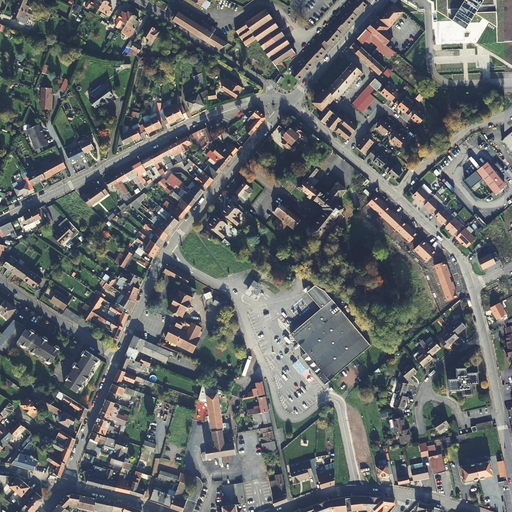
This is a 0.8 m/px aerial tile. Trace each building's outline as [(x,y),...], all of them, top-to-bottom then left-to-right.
[(28,11),(29,9),(30,7),(26,5),(28,1),(26,0),(21,0),(21,1),(19,0),(18,0),(17,4),(19,5),(17,8),(38,17),(38,16),(28,11)] [(98,9),(104,0),(88,0),(85,6),(88,8),(90,4),(98,9)] [(105,0),(104,0),(98,9),(109,16),(112,12),(109,10),(111,7),(107,5),(109,2),(105,0)] [(147,0),(161,9),(161,1),(160,0),(147,0)] [(193,0),(193,1),(207,10),(211,3),(205,0),(193,0)] [(367,5),(361,0),(357,0),(356,2),(358,4),(362,8),(363,9),(367,5)] [(464,0),(452,20),(466,29),(481,4),(483,6),(484,4),(482,3),(483,0),(464,0)] [(358,4),(356,2),(354,4),(354,3),(349,9),(339,21),(338,21),(333,26),(334,27),(328,33),(329,33),(324,39),(323,38),(318,44),(313,50),(308,56),(302,62),(292,74),(299,80),(309,68),(320,56),(326,50),(325,50),(330,45),(341,33),(341,32),(345,27),(346,28),(357,16),(356,15),(361,10),(361,11),(363,9),(362,8),(358,4)] [(402,13),(393,5),(380,19),(378,17),(366,29),(385,45),(393,37),(386,31),(402,13)] [(30,17),(37,20),(38,17),(17,8),(16,12),(14,11),(12,15),(14,16),(13,19),(19,22),(19,21),(23,23),(26,19),(27,20),(28,17),(30,18),(30,17)] [(246,23),(256,38),(276,24),(265,9),(246,23)] [(127,24),(133,14),(128,11),(126,14),(123,12),(119,18),(118,18),(116,21),(118,22),(115,26),(118,28),(123,21),(127,24)] [(208,42),(213,34),(216,29),(204,21),(201,26),(179,12),(174,20),(208,42)] [(127,24),(122,31),(130,37),(135,28),(139,22),(135,20),(137,17),(133,14),(127,24)] [(235,30),(240,36),(247,47),(257,39),(256,38),(246,23),(235,30)] [(276,24),(256,38),(257,39),(259,41),(278,28),(276,24)] [(150,25),(144,35),(149,39),(149,40),(152,42),(159,32),(154,29),(155,28),(150,25)] [(278,28),(259,41),(265,50),(284,36),(278,28)] [(366,29),(357,39),(366,47),(368,44),(371,47),(374,44),(381,50),(385,45),(366,29)] [(220,49),(229,43),(213,34),(208,42),(220,49)] [(284,36),(265,50),(269,57),(289,44),(284,36)] [(127,55),(132,48),(135,43),(132,41),(122,56),(127,55)] [(355,41),(349,47),(356,53),(379,74),(384,69),(355,41)] [(135,43),(132,48),(139,52),(142,47),(135,43)] [(290,56),(292,55),(295,52),(289,44),(269,57),(275,66),(282,62),(290,56)] [(213,61),(215,58),(202,50),(200,52),(213,61)] [(397,59),(388,51),(382,57),(391,66),(397,59)] [(282,62),(275,66),(281,74),(287,70),(282,62)] [(328,105),(329,104),(335,97),(339,100),(341,97),(339,96),(341,94),(343,95),(345,93),(343,91),(345,89),(347,91),(349,89),(347,87),(351,83),(353,84),(355,82),(353,80),(355,79),(357,80),(359,78),(357,76),(359,74),(361,76),(363,73),(352,63),(328,90),(324,87),(312,100),(339,123),(334,130),(335,130),(345,140),(357,127),(346,117),(345,119),(332,106),(331,108),(328,105)] [(388,78),(393,73),(388,68),(383,73),(388,78)] [(204,82),(202,73),(194,76),(198,85),(204,82)] [(224,83),(221,88),(236,97),(239,92),(238,92),(241,87),(232,81),(231,82),(227,79),(225,83),(224,83)] [(382,85),(381,85),(375,79),(353,102),(351,104),(356,109),(361,114),(364,111),(366,109),(368,106),(371,104),(373,101),(375,99),(370,94),(375,89),(377,90),(382,85)] [(110,97),(113,94),(107,86),(106,87),(104,84),(101,86),(100,85),(90,92),(94,96),(90,100),(96,108),(103,103),(104,104),(106,102),(107,104),(112,100),(110,97)] [(392,101),(398,93),(388,85),(381,92),(392,101)] [(446,102),(450,95),(452,93),(441,86),(436,94),(438,95),(437,96),(446,102)] [(41,110),(52,110),(53,99),(51,99),(52,89),(42,88),(41,110)] [(205,106),(202,100),(199,94),(196,95),(193,90),(186,93),(186,100),(192,112),(205,106)] [(202,100),(207,97),(206,92),(206,91),(199,94),(202,100)] [(405,112),(412,105),(404,98),(403,100),(400,97),(395,104),(405,112)] [(332,130),(334,130),(339,123),(312,100),(311,101),(322,111),(317,117),(332,130)] [(161,115),(162,110),(162,103),(158,102),(158,116),(150,120),(151,121),(155,130),(163,126),(162,126),(166,124),(161,115)] [(151,116),(152,104),(145,104),(144,108),(149,108),(149,111),(148,111),(147,116),(151,116)] [(170,106),(162,110),(161,115),(166,124),(166,125),(169,123),(177,119),(172,110),(170,106)] [(184,116),(183,114),(179,106),(172,110),(177,119),(184,116)] [(413,109),(408,115),(419,124),(420,123),(425,116),(418,110),(416,111),(413,109)] [(248,120),(252,124),(248,128),(246,131),(251,135),(265,119),(265,116),(256,110),(255,111),(253,110),(249,112),(252,115),(248,120)] [(380,118),(375,124),(378,127),(376,128),(384,135),(391,127),(380,118)] [(146,123),(144,124),(147,130),(148,133),(155,130),(151,121),(146,123)] [(40,124),(28,129),(32,141),(36,150),(49,144),(47,139),(46,140),(43,132),(42,132),(41,130),(42,129),(40,124)] [(137,128),(136,125),(133,127),(133,128),(130,129),(129,130),(130,131),(134,140),(142,137),(141,134),(137,128)] [(201,129),(205,137),(208,144),(213,140),(207,127),(201,129)] [(286,132),(295,140),(299,136),(302,139),(305,135),(295,127),(292,130),(290,128),(286,132)] [(192,134),(196,141),(205,137),(201,129),(192,134)] [(229,135),(239,143),(242,138),(233,130),(231,133),(229,135)] [(398,147),(399,146),(405,139),(394,130),(389,136),(392,139),(390,140),(398,147)] [(126,133),(121,135),(118,148),(134,140),(130,131),(126,133)] [(213,152),(217,147),(215,145),(229,135),(226,132),(225,131),(217,137),(213,140),(208,144),(206,145),(209,148),(213,152)] [(295,140),(286,132),(283,137),(285,139),(282,142),(285,144),(284,146),(287,148),(288,147),(292,150),(298,143),(295,140)] [(511,132),(503,140),(511,151),(511,132)] [(361,141),(356,147),(363,153),(373,141),(372,141),(374,138),(368,133),(361,141)] [(183,151),(184,152),(189,150),(186,145),(192,142),(190,138),(188,137),(179,142),(183,151)] [(326,145),(318,138),(315,141),(324,148),(326,145)] [(80,145),(84,154),(94,149),(90,139),(80,144),(80,145)] [(408,141),(405,139),(399,146),(402,148),(408,141)] [(302,141),(300,144),(307,150),(309,147),(302,141)] [(177,160),(179,163),(183,161),(178,154),(183,151),(179,142),(169,146),(173,154),(176,160),(177,160)] [(307,150),(300,144),(298,146),(305,152),(307,150)] [(70,151),(66,153),(72,165),(77,162),(77,161),(82,158),(86,156),(84,154),(80,145),(76,147),(77,148),(71,151),(70,151)] [(228,164),(239,150),(233,145),(230,149),(227,146),(221,150),(217,147),(213,152),(228,164)] [(168,157),(173,154),(169,146),(160,151),(164,160),(170,170),(174,167),(168,157)] [(218,164),(216,167),(221,171),(228,164),(213,152),(209,148),(205,152),(211,157),(218,164)] [(381,168),(388,159),(377,151),(374,148),(372,150),(367,156),(381,168)] [(158,163),(164,160),(160,151),(150,156),(153,162),(154,164),(159,174),(161,176),(164,174),(158,163)] [(141,162),(144,167),(153,162),(150,156),(141,162)] [(41,169),(45,177),(51,174),(51,175),(66,167),(61,157),(40,167),(40,168),(41,169)] [(209,160),(216,167),(218,164),(211,157),(209,160)] [(190,162),(185,167),(188,169),(194,162),(190,158),(188,160),(188,161),(190,162)] [(138,176),(141,180),(143,179),(141,174),(142,173),(140,170),(144,167),(141,162),(132,167),(136,172),(138,176)] [(488,162),(476,172),(495,195),(507,186),(488,162)] [(391,163),(385,170),(395,179),(402,172),(395,165),(394,166),(391,163)] [(159,174),(154,164),(151,166),(157,178),(161,176),(159,174)] [(219,174),(214,169),(208,166),(204,171),(214,180),(219,174)] [(128,179),(129,180),(134,177),(138,184),(141,181),(141,180),(138,176),(136,172),(132,167),(124,172),(127,177),(128,179)] [(195,179),(206,188),(214,180),(204,171),(200,167),(192,176),(195,178),(195,179)] [(334,204),(346,190),(338,184),(333,189),(332,188),(331,187),(322,180),(324,178),(317,172),(319,170),(315,167),(313,169),(311,167),(307,172),(309,174),(305,179),(305,178),(297,187),(302,190),(303,189),(304,191),(303,191),(308,195),(307,196),(307,197),(309,199),(310,199),(312,198),(324,207),(323,209),(325,211),(309,231),(311,233),(309,235),(311,238),(312,236),(316,239),(317,238),(318,239),(321,239),(324,236),(323,232),(324,231),(328,226),(329,227),(344,209),(336,203),(335,205),(334,204)] [(41,169),(40,168),(26,176),(33,186),(40,181),(40,180),(45,177),(41,169)] [(33,186),(26,176),(23,171),(20,172),(25,182),(19,185),(18,182),(13,184),(18,195),(34,188),(33,186)] [(124,172),(115,177),(120,186),(124,193),(126,192),(127,191),(122,183),(121,181),(127,177),(124,172)] [(190,189),(187,187),(182,183),(183,182),(172,173),(168,178),(169,179),(176,184),(187,194),(196,201),(204,191),(195,184),(190,189)] [(120,186),(115,177),(106,182),(109,188),(115,185),(118,191),(119,190),(118,188),(120,186)] [(169,179),(166,182),(173,188),(176,184),(169,179)] [(249,186),(244,182),(236,192),(246,200),(253,190),(249,187),(249,186)] [(109,193),(103,184),(87,195),(86,193),(81,197),(85,201),(90,207),(109,193)] [(169,193),(169,194),(171,195),(180,202),(183,199),(185,197),(187,194),(176,184),(173,188),(176,190),(174,192),(172,190),(169,193)] [(124,193),(120,186),(118,188),(119,190),(126,201),(128,200),(127,197),(126,196),(124,193)] [(421,203),(424,205),(433,197),(434,196),(431,193),(429,195),(421,187),(413,195),(418,200),(417,201),(420,204),(421,203)] [(144,193),(139,197),(136,199),(142,204),(143,205),(150,198),(144,193)] [(183,199),(192,206),(196,201),(187,194),(185,197),(183,199)] [(433,197),(424,205),(424,206),(429,211),(428,211),(431,214),(433,213),(435,215),(443,208),(445,206),(442,203),(440,204),(433,197)] [(150,198),(143,205),(148,209),(155,201),(150,198)] [(137,209),(142,204),(136,199),(130,204),(137,209)] [(178,205),(187,212),(192,206),(183,199),(180,202),(178,205)] [(242,207),(237,203),(233,200),(230,204),(229,203),(228,203),(227,205),(227,206),(228,207),(223,213),(237,224),(240,220),(238,218),(242,212),(240,211),(242,207)] [(156,215),(158,213),(160,211),(168,218),(170,214),(155,201),(148,209),(151,211),(154,214),(156,215)] [(173,211),(175,208),(166,201),(164,204),(173,211)] [(173,211),(182,218),(187,212),(178,205),(175,208),(173,211)] [(279,227),(290,212),(287,209),(284,207),(281,205),(277,210),(276,209),(273,213),(278,217),(279,217),(273,225),(281,232),(283,230),(279,227)] [(41,208),(31,213),(35,221),(36,223),(37,225),(41,223),(40,220),(46,217),(41,208)] [(443,208),(435,215),(435,216),(440,221),(439,222),(442,225),(443,223),(446,226),(454,218),(455,217),(452,214),(450,216),(443,208)] [(160,211),(158,213),(166,220),(168,218),(160,211)] [(170,214),(180,221),(182,218),(173,211),(170,214)] [(255,218),(248,212),(245,215),(250,219),(251,219),(253,221),(255,218)] [(279,227),(283,230),(287,224),(293,229),(300,220),(290,212),(279,227)] [(24,216),(20,218),(24,227),(28,225),(30,229),(37,226),(37,225),(36,223),(35,221),(31,213),(24,216)] [(170,214),(168,218),(166,220),(164,222),(173,229),(180,221),(170,214)] [(486,223),(489,219),(484,214),(480,218),(486,223)] [(213,220),(208,226),(223,238),(226,234),(223,231),(228,225),(216,216),(216,217),(215,217),(214,216),(212,218),(212,219),(213,220)] [(63,228),(54,236),(61,244),(70,236),(74,233),(76,235),(80,231),(67,218),(63,221),(65,223),(62,227),(63,228)] [(160,227),(169,235),(173,229),(164,222),(159,218),(155,223),(160,227)] [(456,237),(465,228),(464,228),(465,227),(462,224),(461,225),(454,218),(446,226),(445,227),(450,231),(450,232),(453,235),(456,237)] [(152,227),(155,223),(149,219),(146,223),(146,224),(156,233),(157,231),(152,227)] [(0,228),(0,236),(2,238),(11,233),(11,232),(12,231),(15,236),(17,240),(20,239),(12,222),(0,228)] [(146,224),(144,226),(152,232),(155,234),(155,233),(156,233),(146,224)] [(155,233),(164,241),(169,235),(160,227),(157,231),(156,233),(155,233)] [(465,228),(456,237),(456,238),(461,243),(462,243),(467,247),(475,238),(465,228)] [(299,237),(296,240),(299,243),(302,240),(307,234),(303,231),(299,237)] [(160,247),(164,241),(155,233),(155,234),(151,240),(160,247)] [(149,243),(147,241),(139,235),(138,238),(147,245),(149,243)] [(138,247),(144,251),(153,258),(157,252),(147,245),(138,238),(136,240),(141,244),(138,247)] [(149,243),(147,245),(157,252),(160,247),(151,240),(149,243)] [(0,249),(3,250),(7,252),(8,246),(0,243),(0,249)] [(292,245),(290,247),(300,255),(304,250),(300,247),(298,249),(292,245)] [(129,248),(126,246),(122,253),(121,252),(115,261),(124,267),(132,255),(126,251),(127,250),(129,248)] [(13,271),(20,261),(12,255),(5,265),(13,271)] [(25,280),(31,271),(24,266),(26,263),(21,259),(20,261),(13,271),(25,280)] [(168,264),(163,272),(183,283),(176,297),(175,297),(172,303),(173,303),(169,310),(173,312),(173,313),(178,316),(179,315),(183,317),(186,310),(189,309),(191,306),(190,302),(194,293),(196,294),(197,292),(196,291),(197,289),(187,284),(190,277),(168,264)] [(31,271),(25,280),(37,289),(44,279),(32,271),(31,271)] [(123,281),(127,283),(130,284),(135,287),(140,277),(132,272),(129,277),(124,275),(121,280),(123,281)] [(258,272),(255,277),(262,282),(265,277),(258,272)] [(108,283),(112,286),(116,279),(112,277),(110,280),(108,283)] [(127,290),(137,295),(140,289),(135,287),(130,284),(127,283),(123,281),(121,280),(118,285),(120,286),(121,287),(122,287),(127,290)] [(254,281),(245,294),(254,300),(263,287),(254,281)] [(112,286),(108,283),(107,282),(104,287),(109,291),(112,286)] [(134,301),(137,295),(127,290),(122,287),(121,287),(120,286),(119,288),(126,292),(125,295),(134,301)] [(291,335),(306,353),(322,372),(317,376),(325,385),(330,381),(371,346),(332,300),(325,292),(315,286),(307,293),(321,309),(291,335)] [(65,310),(71,300),(57,292),(51,300),(57,304),(56,305),(65,310)] [(91,306),(97,310),(101,303),(117,313),(116,314),(120,317),(119,320),(125,323),(129,315),(117,307),(115,306),(113,305),(113,304),(99,294),(96,293),(94,296),(96,298),(91,306)] [(125,295),(122,293),(117,301),(117,302),(120,304),(117,307),(129,315),(134,301),(125,295)] [(213,304),(223,309),(227,302),(217,296),(213,304)] [(6,300),(0,307),(0,314),(1,313),(9,319),(16,310),(10,304),(11,303),(6,300)] [(88,311),(91,306),(86,303),(83,307),(88,311)] [(88,311),(83,318),(94,325),(96,322),(92,318),(94,315),(106,323),(107,322),(112,325),(109,330),(113,332),(112,337),(117,340),(123,327),(117,323),(97,310),(91,306),(88,311)] [(67,308),(63,314),(69,318),(72,320),(74,322),(77,324),(80,325),(83,327),(89,331),(92,325),(89,323),(86,321),(84,320),(83,319),(81,318),(78,316),(75,314),(72,312),(70,310),(67,308)] [(449,327),(456,335),(467,327),(460,318),(449,327)] [(185,320),(182,321),(178,319),(175,326),(173,325),(172,326),(172,325),(165,338),(166,339),(166,340),(193,353),(193,352),(194,353),(201,339),(198,337),(202,328),(201,328),(202,327),(201,327),(202,324),(201,321),(197,319),(194,321),(193,322),(192,322),(192,323),(185,319),(185,320)] [(0,338),(0,348),(21,324),(15,320),(6,331),(3,335),(0,338)] [(449,327),(448,326),(446,328),(449,332),(439,340),(445,348),(458,338),(456,335),(449,327)] [(27,328),(18,342),(30,349),(30,350),(39,356),(40,355),(52,364),(61,350),(48,342),(49,341),(37,333),(36,334),(27,328)] [(161,347),(134,335),(129,346),(139,351),(144,353),(153,357),(166,363),(170,355),(177,357),(179,353),(162,345),(161,347)] [(425,349),(431,357),(442,349),(435,340),(425,349)] [(135,360),(136,357),(138,354),(139,351),(129,346),(124,356),(131,359),(135,360)] [(431,357),(425,349),(424,349),(420,352),(423,355),(417,359),(424,367),(433,360),(431,357)] [(64,384),(78,393),(86,381),(92,372),(92,371),(100,359),(86,350),(78,363),(77,362),(69,375),(70,375),(64,384)] [(322,372),(306,353),(302,357),(317,376),(322,372)] [(126,372),(127,368),(129,365),(131,359),(124,356),(119,369),(126,372)] [(140,362),(148,366),(150,366),(152,360),(142,356),(141,359),(140,362)] [(148,366),(140,362),(135,360),(131,359),(129,365),(131,366),(146,371),(148,366)] [(417,373),(408,361),(404,364),(407,368),(401,372),(402,373),(399,382),(407,384),(408,380),(417,373)] [(478,372),(467,373),(467,367),(456,369),(457,378),(449,379),(450,383),(449,383),(450,392),(463,391),(463,396),(475,395),(474,384),(479,383),(478,372)] [(122,379),(125,372),(126,372),(119,369),(114,380),(121,383),(122,379)] [(136,376),(134,376),(125,372),(122,379),(134,383),(135,380),(136,376)] [(248,393),(248,395),(249,397),(258,395),(264,394),(261,382),(256,383),(257,389),(252,390),(253,391),(248,393)] [(395,394),(405,397),(409,385),(407,384),(399,382),(395,394)] [(125,388),(113,383),(109,391),(122,396),(124,392),(125,388)] [(136,397),(138,391),(126,387),(125,388),(124,392),(133,396),(136,397)] [(199,400),(198,403),(205,404),(209,407),(210,416),(208,416),(209,421),(210,421),(214,446),(205,448),(205,452),(203,453),(202,454),(201,454),(201,456),(201,458),(204,459),(218,457),(220,464),(232,462),(231,454),(235,454),(232,434),(223,435),(222,430),(223,430),(218,398),(221,397),(222,393),(203,387),(199,400)] [(57,397),(63,400),(66,395),(59,391),(58,392),(59,393),(57,397)] [(395,394),(395,393),(390,407),(394,408),(395,407),(404,410),(408,398),(405,397),(395,394)] [(42,404),(50,408),(52,405),(54,401),(42,394),(38,401),(39,402),(42,404)] [(66,395),(63,400),(76,409),(73,417),(76,418),(78,415),(85,418),(88,409),(76,402),(66,395)] [(38,401),(32,397),(22,406),(27,410),(26,411),(34,418),(37,414),(39,411),(33,405),(34,403),(33,402),(35,401),(38,403),(39,402),(38,401)] [(268,411),(265,397),(258,398),(260,408),(247,411),(248,415),(252,414),(268,411)] [(122,420),(124,416),(117,413),(120,409),(117,407),(119,404),(106,399),(101,411),(111,415),(118,418),(122,420)] [(8,415),(10,416),(14,411),(14,407),(11,404),(4,411),(8,415)] [(52,405),(50,408),(59,413),(63,415),(65,412),(52,405)] [(126,422),(122,420),(118,418),(111,415),(101,411),(98,417),(108,421),(111,422),(121,425),(125,426),(126,422)] [(268,411),(252,414),(254,419),(257,419),(258,425),(255,425),(256,429),(264,428),(271,427),(268,411)] [(73,417),(65,412),(63,415),(60,421),(69,426),(71,423),(73,424),(76,418),(73,417)] [(433,423),(439,432),(449,425),(443,416),(433,423)] [(109,425),(111,422),(108,421),(98,417),(95,423),(108,428),(109,425)] [(400,431),(406,430),(403,418),(393,420),(396,432),(400,431)] [(195,421),(190,443),(199,445),(204,423),(195,421)] [(491,428),(494,427),(493,421),(490,421),(486,422),(483,423),(480,424),(481,430),(484,430),(488,429),(491,428)] [(19,422),(18,423),(9,431),(10,432),(5,437),(4,437),(3,438),(8,443),(15,436),(24,427),(19,422)] [(95,423),(92,430),(105,435),(108,428),(95,423)] [(26,429),(24,427),(15,436),(17,438),(26,429)] [(406,430),(400,431),(403,444),(412,442),(409,429),(406,430)] [(67,442),(73,446),(76,440),(70,436),(61,430),(58,434),(68,441),(67,442)] [(89,438),(103,444),(104,445),(106,437),(92,431),(89,438)] [(39,432),(35,436),(64,452),(60,460),(66,463),(71,449),(66,446),(55,440),(39,432)] [(264,442),(274,440),(272,432),(265,433),(266,437),(260,438),(258,438),(258,441),(263,440),(264,442)] [(106,437),(104,445),(103,448),(110,450),(108,455),(112,456),(116,441),(108,438),(106,437)] [(124,460),(125,457),(121,456),(123,451),(127,452),(129,443),(117,439),(116,441),(112,456),(110,464),(122,467),(124,460)] [(144,442),(142,448),(150,451),(154,452),(156,444),(152,443),(151,442),(144,440),(144,442)] [(276,451),(274,441),(262,444),(261,444),(263,454),(264,454),(276,451)] [(30,443),(25,449),(21,453),(26,455),(34,444),(31,442),(30,443)] [(34,470),(45,473),(51,462),(54,456),(37,446),(31,455),(40,461),(34,470)] [(422,458),(429,456),(428,451),(427,446),(420,448),(422,458)] [(150,451),(142,448),(139,460),(147,462),(150,451)] [(436,449),(428,451),(429,456),(432,471),(433,475),(445,472),(443,458),(438,459),(438,457),(437,457),(436,449)] [(40,461),(31,455),(30,456),(26,455),(21,453),(12,464),(34,470),(40,461)] [(388,453),(385,454),(387,464),(376,466),(378,477),(392,474),(391,465),(388,453)] [(54,456),(51,462),(54,464),(58,466),(60,460),(54,456)] [(476,464),(479,478),(480,478),(481,479),(482,480),(484,479),(485,479),(484,477),(488,476),(493,475),(489,457),(481,458),(482,462),(476,464)] [(506,475),(502,458),(498,459),(500,475),(503,474),(504,476),(506,475)] [(334,484),(334,459),(330,460),(330,471),(316,475),(321,489),(334,484)] [(60,460),(58,466),(55,473),(60,477),(61,478),(66,463),(60,460)] [(124,460),(122,467),(119,477),(119,478),(122,479),(125,469),(128,470),(129,464),(125,462),(125,460),(124,460)] [(305,467),(289,473),(294,485),(299,483),(299,482),(309,478),(309,477),(313,476),(307,461),(303,462),(305,467)] [(479,478),(476,464),(460,467),(462,476),(462,477),(464,477),(464,479),(463,479),(464,480),(465,481),(470,480),(470,481),(474,480),(475,481),(478,481),(478,480),(478,479),(479,478)] [(82,473),(86,483),(86,484),(103,488),(108,470),(96,466),(95,468),(94,469),(96,470),(95,472),(93,473),(92,471),(91,470),(90,470),(89,470),(82,473)] [(427,467),(411,470),(413,481),(429,478),(427,467)] [(118,482),(119,478),(119,477),(115,476),(117,471),(108,469),(108,470),(103,488),(115,490),(118,482)] [(133,483),(132,488),(136,489),(139,481),(149,484),(152,476),(136,471),(133,483)] [(167,473),(165,472),(160,471),(158,477),(165,479),(167,473)] [(178,482),(192,487),(195,477),(180,471),(179,477),(178,482)] [(174,475),(172,474),(167,473),(165,479),(171,482),(174,475)] [(275,506),(288,501),(286,495),(281,473),(275,475),(277,484),(270,486),(275,506)] [(12,476),(0,474),(0,486),(5,487),(12,476)] [(15,488),(20,479),(12,476),(5,487),(15,489),(15,488)] [(192,487),(182,511),(190,511),(199,488),(200,486),(200,484),(199,481),(198,479),(195,476),(195,477),(192,487)] [(408,476),(404,477),(401,478),(397,479),(398,485),(409,482),(408,476)] [(132,488),(133,483),(129,482),(129,481),(125,480),(122,479),(119,478),(118,482),(115,490),(130,495),(132,488)] [(502,486),(508,485),(507,478),(498,480),(499,487),(502,486)] [(20,479),(15,488),(23,495),(26,498),(27,497),(33,490),(20,479)] [(178,482),(177,484),(179,484),(174,497),(171,508),(182,511),(192,487),(178,482)] [(238,503),(246,502),(244,482),(236,482),(238,503)] [(143,498),(144,492),(145,492),(136,489),(132,488),(130,495),(143,498)] [(36,493),(33,490),(27,497),(31,499),(36,493)] [(150,501),(157,503),(161,492),(154,490),(150,501)] [(157,503),(164,505),(167,494),(161,492),(157,503)] [(36,493),(31,499),(22,509),(26,511),(34,511),(43,502),(42,498),(36,493)] [(68,511),(65,509),(68,506),(79,509),(92,511),(94,511),(95,506),(96,499),(89,498),(82,496),(72,494),(67,496),(55,509),(52,511),(68,511)] [(171,508),(174,497),(167,494),(164,505),(171,508)] [(19,507),(26,498),(23,495),(16,504),(19,507)] [(363,497),(347,511),(351,511),(364,509),(365,508),(369,511),(383,499),(383,498),(369,497),(364,496),(363,497)] [(22,509),(31,499),(27,497),(26,498),(19,507),(22,509)] [(329,509),(325,511),(341,511),(346,511),(347,511),(363,497),(361,497),(350,498),(345,498),(342,498),(339,501),(339,500),(337,502),(329,509)] [(339,501),(342,498),(341,498),(328,501),(324,502),(325,504),(329,509),(337,502),(339,500),(339,501)] [(115,503),(96,499),(95,506),(94,511),(112,511),(113,510),(115,503)] [(369,511),(376,511),(384,505),(385,504),(383,503),(383,499),(369,511)] [(325,511),(329,509),(325,504),(324,502),(312,507),(314,511),(325,511)] [(122,511),(127,506),(115,503),(113,510),(112,511),(122,511)] [(419,511),(422,511),(425,511),(427,505),(419,503),(417,510),(419,511)]
